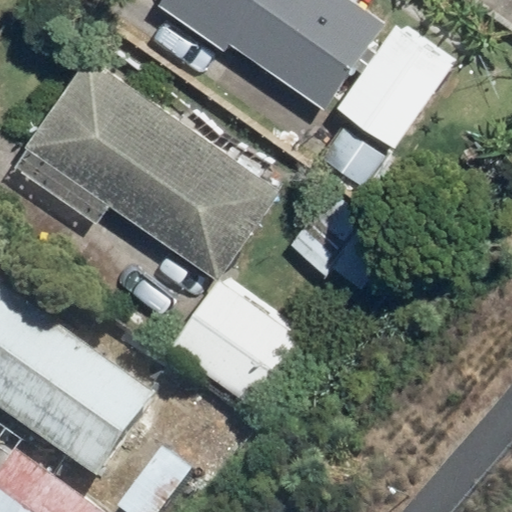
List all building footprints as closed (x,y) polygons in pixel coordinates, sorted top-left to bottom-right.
[(382,0),(170,0),(170,2),(338,106),(396,12),(381,3),(382,0)] [(407,139),(464,60),(412,24),(356,103),(407,139)] [(103,49),(21,163),(108,225),(126,200),(230,275),(294,186),(103,49)] [(341,191),(300,239),(341,274),(382,226),(341,191)] [(0,264),(0,410),(3,406),(107,484),(174,396),(0,264)] [(234,277),(183,343),(259,401),(310,335),(234,277)] [(134,511),(169,511),(200,466),(171,447),(129,508),(134,511)] [(120,511),(25,448),(0,485),(0,511),(120,511)]
